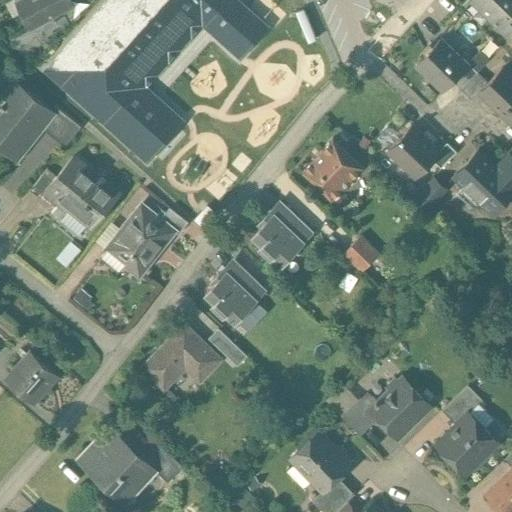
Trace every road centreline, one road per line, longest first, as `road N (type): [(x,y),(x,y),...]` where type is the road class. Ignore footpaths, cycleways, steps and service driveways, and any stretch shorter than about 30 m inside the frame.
road 1 (residential): [(121,355),(304,120),(366,56)]
road 2 (residential): [(0,503),(121,355)]
road 3 (residential): [(121,355),(0,253)]
road 4 (residential): [(366,56),(437,121),(477,121)]
